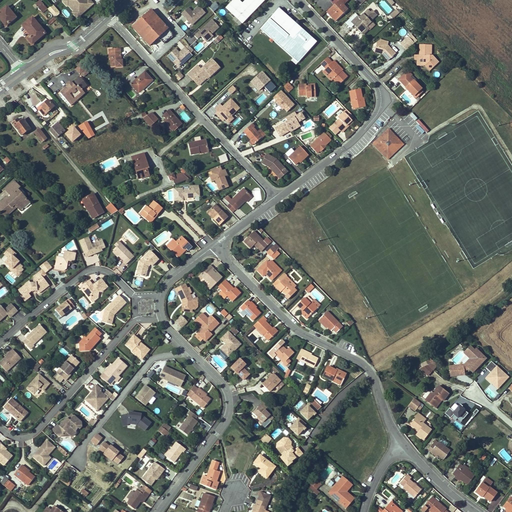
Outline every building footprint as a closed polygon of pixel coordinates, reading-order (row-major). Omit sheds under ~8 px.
[(90,0),(61,0),(62,0),(77,18),(94,3),(90,0)] [(234,0),(226,8),(242,23),(263,0),(245,0),(242,4),(237,0),(234,0)] [(328,0),(333,5),(329,10),(333,14),(331,16),(335,21),(348,9),(343,5),(345,3),(342,0),(328,0)] [(210,7),(214,11),(219,6),(215,2),(210,7)] [(55,17),(60,12),(53,4),(48,9),(55,17)] [(199,5),(192,11),(188,6),(181,13),(192,25),(206,12),(199,5)] [(16,18),(6,6),(0,11),(0,17),(0,18),(6,25),(16,18)] [(260,29),(277,44),(297,25),(278,8),(260,29)] [(158,38),(163,44),(173,35),(151,11),(132,28),(149,46),(158,38)] [(358,16),(351,22),(361,32),(366,27),(369,24),(368,23),(369,21),(376,15),(372,11),(369,14),(366,11),(359,17),(358,16)] [(27,39),(32,44),(45,34),(32,18),(22,26),(31,36),(27,39)] [(196,34),(206,43),(214,35),(212,34),(220,26),(212,18),(196,34)] [(316,42),(297,25),(277,44),(293,58),(298,62),(316,42)] [(220,34),(214,39),(217,43),(223,38),(220,34)] [(407,38),(413,44),(416,41),(410,35),(407,38)] [(400,45),(406,51),(413,44),(407,38),(400,45)] [(376,42),(373,52),(381,55),(382,54),(381,53),(376,51),(378,43),(387,46),(388,43),(380,40),(376,42)] [(395,54),(387,46),(378,43),(376,51),(381,53),(382,54),(381,55),(387,62),(395,54)] [(428,66),(431,68),(437,62),(431,56),(430,56),(430,54),(430,45),(419,45),(419,55),(414,55),(414,61),(417,61),(417,66),(422,66),(423,65),(426,68),(428,66)] [(119,57),(121,57),(120,49),(111,49),(111,53),(109,53),(109,59),(110,59),(111,67),(116,67),(116,68),(122,68),(122,61),(121,61),(120,61),(119,57)] [(333,61),(328,57),(321,63),(326,68),(325,68),(334,77),(333,78),(339,84),(347,76),(342,70),(334,60),(333,61)] [(198,66),(189,74),(194,80),(197,78),(202,83),(208,78),(207,77),(210,75),(211,76),(220,68),(212,59),(201,70),(198,66)] [(80,74),(81,73),(84,77),(89,73),(86,69),(81,63),(75,68),(80,74)] [(103,65),(101,68),(106,74),(109,72),(103,65)] [(323,72),(331,80),(333,78),(334,77),(325,68),(323,70),(323,72)] [(258,91),(261,89),(267,95),(276,86),(262,70),(250,82),(258,91)] [(415,83),(417,81),(407,71),(399,80),(408,89),(407,91),(413,96),(415,93),(418,96),(422,92),(420,89),(421,89),(415,83)] [(128,82),(138,94),(152,81),(145,73),(136,81),(133,78),(128,82)] [(76,99),(83,92),(82,90),(80,88),(85,83),(80,77),(72,83),(71,82),(69,82),(68,82),(67,83),(65,85),(66,88),(60,93),(71,105),(77,100),(76,99)] [(232,85),(228,91),(232,94),(236,88),(232,85)] [(315,97),(315,86),(306,87),(306,85),(298,85),(299,95),(306,95),(306,98),(315,97)] [(126,91),(132,97),(135,94),(129,88),(126,91)] [(359,99),(360,99),(359,90),(350,91),(354,108),(361,107),(359,99)] [(76,99),(77,100),(85,93),(83,92),(76,99)] [(290,107),(293,104),(294,103),(288,96),(284,100),(290,107)] [(222,105),(220,103),(212,110),(226,126),(234,119),(232,115),(240,108),(231,97),(222,105)] [(422,111),(432,100),(430,98),(419,108),(422,111)] [(37,108),(44,116),(54,107),(48,100),(41,106),(40,105),(37,108)] [(401,107),(396,112),(403,117),(407,111),(401,107)] [(350,120),(353,117),(347,110),(338,118),(339,120),(334,125),(341,131),(352,121),(350,120)] [(171,129),(173,132),(181,124),(169,111),(163,116),(167,120),(161,125),(167,132),(171,129)] [(142,118),(143,118),(142,118),(150,126),(157,119),(152,113),(147,116),(142,118)] [(300,116),(306,122),(309,120),(303,114),(300,116)] [(306,122),(300,116),(296,120),(302,126),(306,122)] [(235,125),(241,119),(239,117),(233,123),(235,125)] [(12,123),(21,135),(30,129),(23,119),(21,121),(19,118),(12,123)] [(75,127),(77,125),(73,120),(66,126),(69,129),(64,133),(72,142),(81,134),(75,127)] [(87,139),(95,135),(87,120),(79,124),(87,139)] [(352,121),(341,131),(342,133),(353,122),(352,121)] [(59,124),(56,127),(55,126),(49,130),(56,138),(64,131),(59,124)] [(253,144),(254,145),(265,135),(261,130),(258,133),(253,128),(255,126),(252,124),(243,132),(251,141),(249,142),(251,145),(253,144)] [(34,133),(41,142),(46,139),(39,129),(34,133)] [(397,141),(399,139),(389,129),(378,139),(379,140),(376,143),(379,147),(378,148),(388,159),(393,154),(390,150),(395,146),(397,148),(400,144),(397,141)] [(324,148),(323,147),(325,146),(331,140),(329,138),(331,136),(327,132),(325,134),(323,132),(319,137),(312,144),(310,146),(317,153),(319,151),(321,152),(324,148)] [(312,144),(319,137),(317,135),(310,141),(312,144)] [(393,154),(403,144),(399,139),(397,141),(400,144),(397,148),(395,146),(390,150),(393,154)] [(199,152),(207,150),(205,141),(189,145),(191,155),(199,153),(199,152)] [(301,159),(303,161),(308,155),(300,146),(289,157),(295,165),(299,162),(301,159)] [(146,169),(148,168),(144,154),(131,158),(138,179),(148,176),(146,169)] [(270,168),(278,177),(286,170),(277,160),(267,155),(262,164),(270,168)] [(222,171),(220,166),(211,170),(213,175),(215,181),(219,191),(228,187),(224,177),(222,171)] [(188,179),(183,174),(182,173),(174,177),(173,174),(168,176),(170,180),(172,180),(174,185),(188,179)] [(12,198),(10,200),(8,198),(7,197),(0,203),(0,210),(0,211),(2,210),(6,215),(10,211),(11,212),(14,210),(13,209),(16,206),(17,207),(19,210),(23,206),(23,207),(29,203),(18,190),(20,188),(14,181),(5,189),(10,196),(12,198)] [(183,198),(187,198),(195,197),(195,196),(200,196),(199,185),(190,186),(190,189),(183,189),(174,189),(175,201),(184,200),(183,198)] [(228,201),(236,209),(245,200),(251,195),(244,188),(233,199),(231,198),(228,201)] [(94,197),(93,198),(91,195),(83,199),(88,209),(87,210),(93,219),(103,213),(94,197)] [(156,214),(157,215),(162,208),(154,201),(148,208),(147,207),(144,211),(145,212),(141,215),(149,222),(156,214)] [(22,213),(32,205),(31,203),(20,211),(22,213)] [(107,208),(113,214),(118,211),(112,204),(107,208)] [(215,217),(214,219),(220,225),(228,217),(216,204),(209,211),(215,217)] [(150,223),(157,216),(157,215),(156,214),(149,222),(150,223)] [(90,232),(99,227),(97,223),(87,228),(90,232)] [(254,244),(261,251),(267,245),(253,231),(243,241),(250,248),(254,244)] [(80,241),(86,257),(102,250),(101,249),(99,242),(91,245),(88,237),(80,241)] [(173,253),(177,257),(183,252),(181,250),(184,247),(186,249),(187,250),(191,247),(181,237),(175,242),(174,241),(169,246),(174,252),(173,253)] [(169,246),(174,241),(172,239),(166,246),(173,253),(174,252),(169,246)] [(134,257),(121,244),(118,247),(114,251),(120,256),(124,261),(127,264),(134,257)] [(276,250),(272,246),(266,252),(270,256),(276,250)] [(10,270),(16,276),(22,269),(16,264),(18,262),(11,255),(13,253),(8,248),(3,254),(8,258),(4,262),(11,269),(10,270)] [(279,253),(276,250),(270,256),(273,259),(279,253)] [(66,263),(69,261),(74,262),(75,253),(64,251),(63,258),(58,257),(55,269),(63,271),(66,268),(67,264),(66,263)] [(141,273),(141,275),(145,277),(148,267),(147,267),(147,264),(148,264),(150,266),(151,265),(153,266),(159,260),(151,251),(140,263),(137,270),(139,270),(141,273)] [(266,273),(273,279),(278,273),(266,261),(256,270),(262,276),(265,274),(266,273)] [(43,270),(46,273),(52,268),(47,262),(41,267),(43,270)] [(207,281),(209,284),(208,285),(211,288),(221,278),(216,272),(215,273),(212,271),(214,270),(209,265),(198,276),(202,279),(203,278),(207,282),(207,281)] [(44,278),(47,275),(46,273),(43,270),(34,277),(34,282),(32,283),(30,281),(20,290),(23,294),(24,293),(25,293),(27,296),(30,294),(32,292),(38,291),(41,294),(50,285),(44,278)] [(285,278),(287,276),(284,273),(273,284),(280,292),(282,291),(283,290),(287,294),(286,295),(285,296),(288,299),(297,291),(294,288),(285,278)] [(294,288),(297,286),(287,276),(285,278),(294,288)] [(91,297),(98,298),(99,292),(101,291),(107,286),(101,279),(93,285),(89,280),(81,287),(86,293),(87,292),(91,297)] [(228,282),(225,280),(218,286),(222,290),(228,296),(233,301),(241,293),(235,288),(234,289),(233,290),(227,284),(228,282)] [(177,293),(182,302),(184,302),(184,308),(191,309),(194,309),(197,307),(198,300),(197,298),(192,301),(185,284),(174,289),(176,293),(177,293)] [(220,293),(225,299),(228,296),(222,290),(220,293)] [(86,293),(92,302),(98,298),(91,297),(87,292),(86,293)] [(113,314),(114,315),(126,302),(119,295),(104,310),(102,319),(110,321),(112,315),(113,314)] [(301,312),(307,319),(319,307),(313,301),(310,304),(304,298),(297,306),(302,311),(301,312)] [(69,299),(55,309),(61,316),(75,306),(69,299)] [(260,314),(256,309),(250,303),(248,301),(240,308),(253,320),(260,314)] [(181,312),(191,313),(191,309),(184,308),(184,302),(182,302),(181,312)] [(0,320),(8,313),(11,317),(18,311),(12,304),(5,310),(0,304),(0,320)] [(320,318),(328,327),(331,330),(332,329),(336,333),(342,327),(327,311),(320,318)] [(204,327),(198,333),(203,339),(210,332),(219,324),(211,316),(208,319),(202,313),(194,321),(200,328),(202,326),(204,327)] [(110,321),(102,319),(102,321),(112,323),(114,315),(113,314),(112,315),(110,321)] [(181,328),(188,321),(181,315),(174,321),(181,328)] [(266,320),(263,316),(253,325),(268,340),(276,333),(272,328),(265,321),(266,320)] [(328,327),(320,318),(318,320),(327,329),(328,327)] [(26,338),(23,342),(30,349),(34,346),(33,345),(46,332),(39,325),(26,337),(26,338)] [(80,341),(81,350),(90,350),(90,347),(93,344),(94,345),(101,338),(98,336),(102,333),(96,327),(87,337),(85,336),(80,341)] [(239,333),(234,327),(231,330),(236,336),(239,333)] [(212,334),(210,332),(203,339),(205,341),(212,334)] [(226,349),(223,352),(228,357),(241,344),(229,332),(221,340),(226,345),(226,349)] [(138,354),(143,358),(150,351),(140,343),(142,342),(135,336),(127,345),(134,351),(133,352),(137,355),(138,354)] [(282,341),(275,348),(278,351),(282,346),(284,344),(282,341)] [(287,351),(282,346),(278,351),(274,354),(284,364),(283,364),(286,367),(291,362),(288,359),(294,353),(289,349),(287,351)] [(481,353),(479,355),(474,351),(470,346),(465,352),(473,359),(466,366),(470,370),(473,373),(486,359),(481,353)] [(66,356),(69,353),(62,347),(58,351),(66,356)] [(11,353),(6,358),(0,362),(0,364),(6,371),(21,358),(13,349),(9,352),(11,353)] [(311,356),(304,352),(299,361),(313,368),(318,359),(311,356)] [(464,353),(470,359),(464,365),(466,366),(473,359),(465,352),(464,353)] [(70,375),(68,374),(74,367),(79,361),(72,354),(57,371),(58,372),(64,378),(66,380),(70,375)] [(109,372),(107,370),(104,373),(112,380),(115,377),(117,379),(128,366),(120,359),(113,366),(109,372)] [(249,374),(243,368),(246,365),(240,359),(232,368),(244,380),(249,374)] [(497,389),(509,377),(492,361),(485,367),(490,372),(485,377),(497,389)] [(427,376),(433,370),(428,365),(426,362),(421,364),(423,368),(420,369),(427,376)] [(428,365),(433,370),(436,367),(431,362),(428,365)] [(35,371),(40,365),(37,363),(32,369),(35,371)] [(180,387),(186,375),(164,365),(159,377),(180,387)] [(455,368),(455,365),(449,366),(451,376),(464,375),(464,371),(464,367),(455,368)] [(333,378),(342,382),(346,374),(337,369),(336,370),(328,366),(324,375),(332,380),(333,378)] [(150,378),(155,372),(151,369),(146,375),(150,378)] [(64,378),(58,372),(53,377),(60,382),(64,378)] [(104,373),(101,377),(109,384),(112,380),(104,373)] [(40,387),(41,388),(44,390),(50,383),(39,374),(27,387),(34,393),(38,388),(40,387)] [(263,385),(264,387),(270,392),(281,381),(274,374),(273,375),(270,378),(263,385)] [(146,405),(148,402),(150,404),(158,393),(144,384),(135,398),(146,405)] [(91,397),(87,401),(94,408),(97,411),(101,407),(108,399),(100,392),(102,390),(97,385),(92,390),(93,391),(95,393),(93,395),(90,394),(91,397)] [(192,396),(198,389),(194,386),(188,393),(192,396)] [(440,399),(442,400),(443,401),(449,394),(438,386),(433,393),(431,392),(425,400),(434,407),(440,399)] [(206,395),(201,391),(202,390),(199,387),(198,389),(192,396),(191,397),(204,408),(211,399),(206,395)] [(110,398),(113,402),(116,398),(112,395),(109,391),(105,394),(110,398)] [(4,406),(21,421),(28,413),(12,398),(4,406)] [(421,403),(416,400),(414,398),(408,406),(415,411),(421,403)] [(434,407),(436,408),(442,400),(440,399),(434,407)] [(313,400),(310,403),(316,409),(319,406),(313,400)] [(263,413),(269,408),(263,402),(253,412),(258,418),(263,423),(268,418),(263,413)] [(299,412),(308,421),(316,413),(308,403),(299,412)] [(453,411),(449,407),(445,413),(450,418),(453,414),(458,418),(460,416),(463,419),(469,412),(459,404),(453,411)] [(142,415),(141,413),(129,411),(121,415),(118,421),(127,427),(131,422),(145,431),(152,422),(142,415)] [(196,419),(198,416),(190,411),(188,413),(190,415),(180,428),(188,434),(198,421),(196,419)] [(289,413),(286,418),(291,421),(294,416),(289,413)] [(420,431),(418,433),(417,435),(423,440),(431,430),(422,423),(425,419),(418,413),(415,417),(417,418),(411,425),(418,430),(418,429),(420,431)] [(74,416),(69,421),(68,419),(66,419),(59,427),(58,425),(52,431),(59,437),(61,437),(64,433),(67,433),(71,436),(73,436),(75,434),(76,433),(76,432),(75,431),(74,429),(76,426),(79,429),(81,427),(81,423),(74,416)] [(289,427),(298,436),(307,426),(298,418),(289,427)] [(171,428),(165,423),(162,426),(168,431),(171,428)] [(168,431),(162,426),(158,431),(165,436),(168,431)] [(275,439),(281,431),(277,427),(271,435),(275,439)] [(96,446),(103,437),(97,433),(90,441),(96,446)] [(271,439),(265,434),(260,440),(266,445),(271,439)] [(286,436),(274,445),(282,455),(279,457),(287,466),(303,453),(297,446),(295,448),(286,436)] [(480,447),(488,450),(491,442),(483,439),(480,447)] [(47,462),(44,460),(48,455),(55,448),(47,440),(33,456),(43,466),(47,462)] [(104,441),(97,450),(118,465),(125,455),(104,441)] [(1,445),(1,444),(0,442),(0,461),(5,465),(13,456),(6,450),(1,445)] [(170,450),(166,456),(174,462),(183,451),(186,449),(177,442),(170,450)] [(432,451),(438,456),(444,460),(450,451),(438,443),(435,447),(432,445),(428,450),(431,453),(432,451)] [(65,456),(67,453),(61,448),(59,450),(65,456)] [(511,459),(504,448),(498,452),(507,463),(511,459)] [(259,472),(266,478),(275,467),(260,456),(254,463),(261,469),(259,472)] [(46,468),(53,473),(61,463),(55,458),(46,468)] [(155,479),(160,473),(162,474),(165,470),(155,463),(142,480),(151,486),(156,480),(155,479)] [(468,471),(462,467),(459,464),(452,474),(455,476),(461,480),(467,485),(475,476),(468,471)] [(28,473),(24,469),(25,467),(22,465),(14,474),(27,485),(33,478),(28,473)] [(215,480),(217,480),(220,472),(216,471),(217,467),(212,465),(207,477),(203,476),(200,484),(204,486),(212,488),(215,480)] [(403,488),(414,498),(421,490),(409,480),(411,478),(407,475),(400,484),(403,487),(403,488)] [(344,495),(347,492),(352,485),(343,477),(329,493),(346,508),(353,500),(347,495),(346,496),(344,495)] [(61,478),(59,480),(67,487),(71,483),(67,480),(66,482),(61,478)] [(492,483),(485,479),(482,483),(488,488),(489,487),(492,483)] [(490,503),(497,493),(489,487),(488,488),(482,483),(475,492),(490,503)] [(140,501),(144,496),(146,498),(149,494),(141,488),(139,491),(137,490),(126,503),(134,509),(140,501)] [(263,511),(264,510),(270,496),(260,492),(255,505),(253,505),(251,508),(253,509),(251,511),(263,511)] [(347,495),(353,500),(354,498),(347,492),(344,495),(346,496),(347,495)] [(203,494),(196,511),(208,511),(210,509),(209,509),(211,503),(212,503),(214,497),(203,494)] [(445,511),(446,510),(432,497),(420,511),(421,511),(424,511),(427,509),(430,511),(445,511)] [(511,511),(511,498),(510,497),(503,507),(506,509),(510,511),(511,511)]
